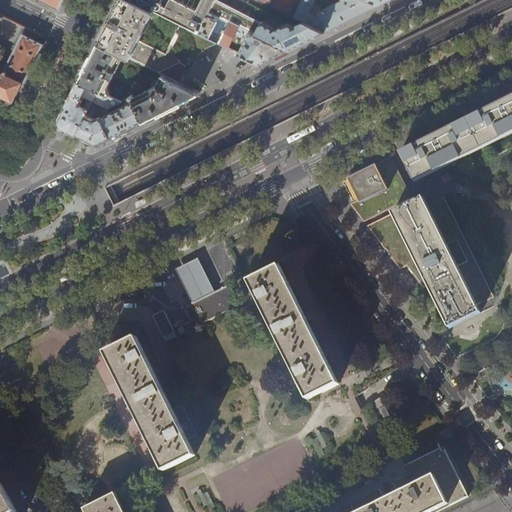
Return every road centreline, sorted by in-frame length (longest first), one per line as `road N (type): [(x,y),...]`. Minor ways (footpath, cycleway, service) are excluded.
road 1 (primary): [(432,0),(99,166)]
road 2 (residential): [(286,179),(511,475)]
road 3 (primary): [(0,320),(286,179)]
road 4 (primary): [(286,179),(511,66)]
